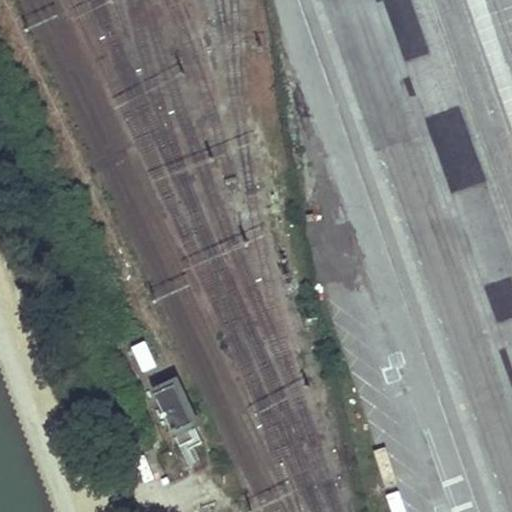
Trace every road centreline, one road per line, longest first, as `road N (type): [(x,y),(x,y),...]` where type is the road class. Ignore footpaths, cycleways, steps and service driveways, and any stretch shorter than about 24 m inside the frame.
road 1 (unknown): [(303,0),(475,511)]
road 2 (track): [(86,511),(0,273)]
